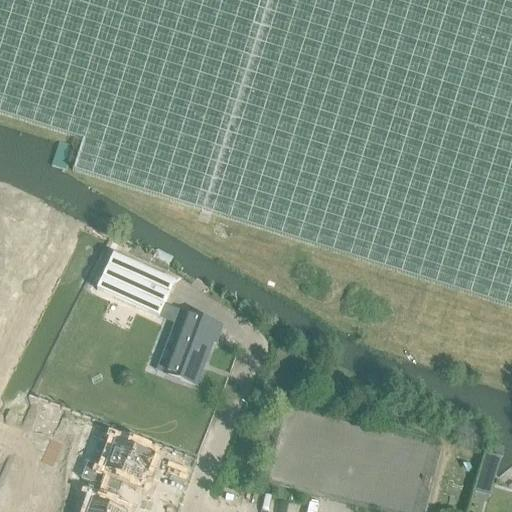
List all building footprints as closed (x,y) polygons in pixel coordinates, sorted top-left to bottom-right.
[(511,0),(0,0),(0,116),(84,142),(74,174),(511,311),(511,0)] [(97,292),(158,320),(174,284),(113,257),(97,292)] [(194,388),(211,345),(215,346),(221,329),(186,316),(163,376),(194,388)] [(66,413),(62,422),(74,427),(77,418),(66,413)] [(87,466),(81,481),(118,495),(124,481),(138,486),(142,476),(147,478),(149,475),(152,476),(156,465),(153,463),(154,460),(138,454),(139,451),(123,444),(121,448),(106,442),(96,469),(87,466)] [(484,455),(479,475),(495,479),(500,460),(484,455)] [(89,511),(112,511),(117,498),(89,487),(83,502),(92,505),(89,511)]
